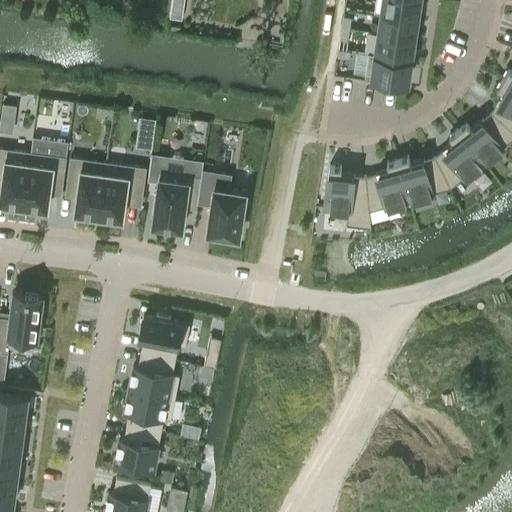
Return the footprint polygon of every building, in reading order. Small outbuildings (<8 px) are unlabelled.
[(419,0),(382,0),(381,11),(417,16),(419,0)] [(381,11),(378,32),(414,38),(417,16),(381,11)] [(342,27),(350,28),(351,17),(343,16),(342,27)] [(348,40),(350,28),(342,27),(340,38),(348,40)] [(378,32),(375,54),(411,59),(414,38),(378,32)] [(339,48),(337,56),(349,57),(350,50),(339,48)] [(411,59),(375,54),(369,53),(365,75),(408,81),(411,59)] [(503,77),(511,82),(511,69),(508,67),(503,77)] [(511,82),(503,77),(497,87),(502,90),(495,102),(496,102),(491,112),(511,130),(511,82)] [(467,121),(458,128),(485,163),(505,147),(503,144),(511,136),(511,130),(491,112),(482,118),(482,117),(471,126),(467,121)] [(137,146),(152,148),(156,119),(141,117),(137,146)] [(434,156),(449,186),(463,175),(465,178),(485,163),(458,128),(449,135),(453,140),(442,148),(443,149),(434,156)] [(23,205),(30,151),(0,147),(0,181),(1,182),(0,189),(0,201),(9,203),(8,207),(22,209),(23,205)] [(66,156),(30,151),(23,205),(22,209),(37,211),(37,207),(48,208),(50,188),(61,190),(66,156)] [(408,156),(398,159),(409,201),(434,194),(433,190),(449,186),(434,156),(424,159),(424,158),(410,161),(408,156)] [(99,213),(106,162),(81,158),(69,157),(65,190),(76,192),(74,210),(76,210),(76,214),(90,216),(91,212),(99,213)] [(409,201),(398,159),(387,162),(389,167),(375,171),(375,172),(365,175),(368,208),(384,204),(385,208),(409,201)] [(142,167),(106,162),(99,213),(106,214),(106,218),(120,220),(121,216),(123,217),(126,199),(137,200),(142,167)] [(368,208),(365,175),(354,174),(354,173),(340,172),(341,166),(329,164),(324,208),(347,210),(346,223),(369,226),(368,208)] [(246,206),(244,206),(246,192),(230,189),(233,174),(203,169),(198,201),(212,203),(208,229),(211,229),(210,233),(226,235),(226,231),(240,233),(242,222),(244,222),(246,206)] [(159,172),(152,223),(164,225),(163,228),(178,230),(179,227),(182,227),(186,199),(197,201),(201,177),(159,172)] [(0,315),(0,350),(7,352),(8,342),(35,346),(38,325),(41,325),(44,307),(40,307),(42,293),(14,290),(10,317),(0,315)] [(143,314),(139,337),(144,338),(141,352),(175,358),(178,345),(185,346),(189,323),(143,314)] [(215,366),(217,353),(206,351),(203,364),(215,366)] [(133,364),(129,387),(175,396),(179,374),(172,373),(175,358),(141,352),(139,365),(133,364)] [(215,366),(203,364),(201,376),(213,378),(215,366)] [(129,387),(124,409),(130,411),(127,424),(161,431),(164,416),(171,418),(175,396),(129,387)] [(0,413),(25,417),(28,395),(0,391),(0,413)] [(0,413),(0,435),(22,439),(25,417),(0,413)] [(119,438),(114,460),(154,468),(161,431),(127,424),(124,439),(119,438)] [(22,439),(0,435),(0,458),(19,461),(22,439)] [(0,458),(0,480),(16,483),(19,461),(0,458)] [(108,490),(103,511),(144,511),(150,483),(116,477),(113,491),(108,490)] [(16,483),(0,480),(0,502),(13,504),(16,483)] [(174,483),(169,511),(186,511),(191,486),(174,483)]
